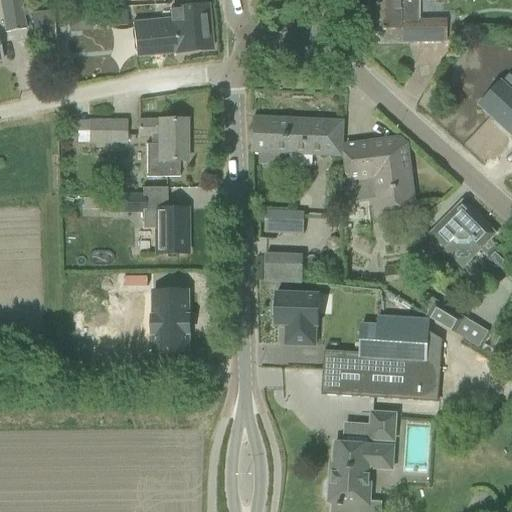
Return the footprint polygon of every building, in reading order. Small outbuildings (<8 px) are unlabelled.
[(0,0),(0,8),(5,34),(23,31),(25,31),(19,0),(0,0)] [(419,4),(419,0),(368,0),(369,30),(379,30),(379,45),(443,44),(443,21),(417,21),(417,4),(419,4)] [(175,55),(211,51),(207,7),(169,10),(170,20),(155,22),(155,29),(172,27),(175,55)] [(99,15),(100,28),(128,25),(127,12),(99,15)] [(35,39),(53,39),(52,13),(34,13),(35,39)] [(172,27),(155,29),(155,22),(132,24),(135,58),(175,55),(172,27)] [(500,84),(483,103),(500,118),(497,122),(511,135),(511,134),(511,78),(509,75),(501,84),(500,84)] [(341,158),(343,122),(253,118),(251,154),(259,154),(259,165),(280,166),(280,156),(341,158)] [(125,146),(125,142),(125,122),(89,122),(89,124),(77,124),(77,143),(88,143),(88,146),(125,146)] [(178,163),(186,163),(186,122),(138,122),(138,137),(150,137),(150,146),(145,146),(145,147),(146,147),(146,178),(145,178),(145,179),(179,179),(179,177),(178,177),(178,163)] [(414,207),(406,146),(398,140),(345,147),(349,184),(344,185),(347,203),(376,199),(378,211),(414,207)] [(141,198),(110,199),(110,211),(110,215),(142,214),(142,231),(152,231),(152,255),(167,255),(187,255),(187,211),(167,211),(141,211),(141,198)] [(488,242),(495,235),(467,207),(466,209),(458,209),(457,207),(429,235),(444,250),(455,238),(458,241),(466,241),(469,238),(487,255),(486,255),(487,263),(503,279),(511,270),(511,262),(496,246),(494,248),(488,242)] [(303,237),(304,213),(268,212),(267,235),(303,237)] [(303,283),(304,258),(265,257),(264,281),(303,283)] [(386,285),(406,282),(404,264),(383,267),(386,285)] [(153,318),(151,318),(152,336),(154,335),(154,354),(188,354),(188,335),(190,335),(190,317),(188,317),(187,292),(153,292),(153,318)] [(276,294),(275,303),(272,303),(272,317),(275,317),(275,326),(286,326),(285,346),(315,348),(316,328),(318,328),(318,320),(319,296),(276,294)] [(452,334),(462,317),(426,296),(427,320),(452,334)] [(456,332),(481,345),(489,328),(464,316),(456,332)] [(323,371),(321,396),(437,403),(441,342),(427,332),(379,328),(361,327),(361,332),(360,355),(324,352),(324,353),(322,371),(323,371)] [(370,426),(369,441),(393,442),(395,419),(371,417),(370,426)] [(326,485),(325,497),(328,501),(328,504),(333,504),(332,511),(369,511),(370,502),(372,470),(393,472),(395,448),(334,444),(334,445),(335,446),(334,463),(331,463),(329,481),(326,485)]
